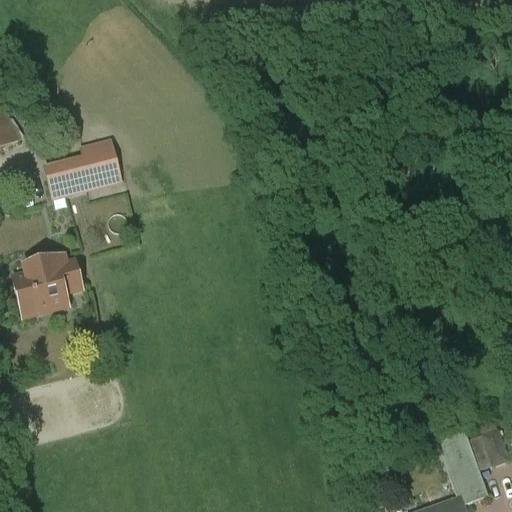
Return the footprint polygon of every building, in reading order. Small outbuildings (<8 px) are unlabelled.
[(0,112),(0,155),(19,144),(0,112)] [(110,147),(81,154),(83,161),(86,173),(91,193),(119,185),(110,147)] [(83,161),(43,171),(46,183),(86,173),(83,161)] [(86,173),(46,183),(51,203),(91,193),(86,173)] [(46,264),(24,270),(26,280),(11,284),(21,323),(41,318),(40,315),(67,308),(65,298),(82,293),(75,267),(64,270),(62,262),(62,260),(60,261),(46,265),(46,264)] [(507,465),(496,435),(481,441),(491,471),(507,465)] [(464,438),(436,448),(456,506),(459,505),(461,510),(486,501),(464,438)]
